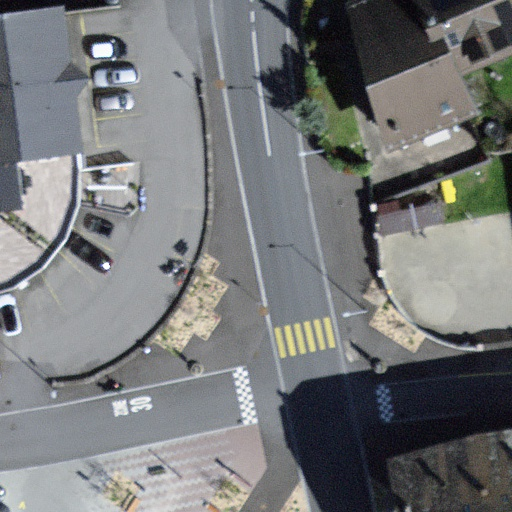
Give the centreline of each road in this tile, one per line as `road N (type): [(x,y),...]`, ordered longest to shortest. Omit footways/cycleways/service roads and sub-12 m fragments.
road 1 (unknown): [(153,9),(171,95),(155,225),(107,317),(53,366),(0,442)]
road 2 (tertiary): [(317,409),(249,0)]
road 3 (residential): [(317,409),(267,397),(0,442)]
road 4 (residential): [(511,394),(317,409)]
